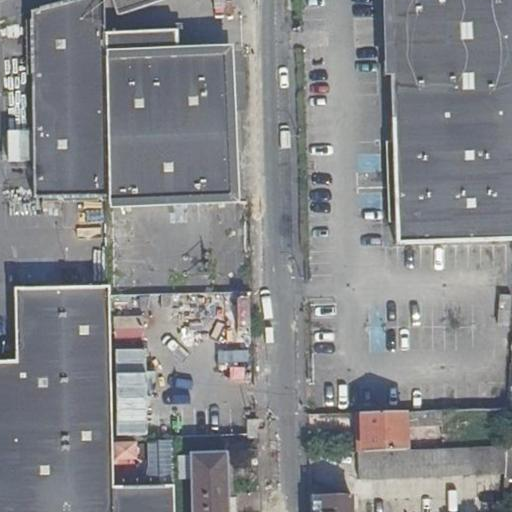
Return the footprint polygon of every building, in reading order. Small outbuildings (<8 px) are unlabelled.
[(104,24),(105,24),(104,0),(57,0),(32,8),(35,135),(37,195),(107,194),(106,133),(105,76),(104,24)] [(511,0),(388,0),(396,245),(511,242),(511,0)] [(175,54),(175,51),(174,30),(105,32),(105,58),(107,142),(108,200),(231,198),(227,53),(175,54)] [(111,511),(111,486),(110,446),(107,285),(14,289),(16,362),(0,362),(0,511),(111,511)] [(360,414),(362,454),(405,452),(404,430),(403,416),(403,413),(360,414)] [(403,416),(404,430),(452,428),(452,415),(403,416)] [(248,438),(259,438),(258,421),(254,421),(248,421),(248,438)] [(483,476),(504,475),(505,448),(494,449),(423,451),(405,452),(362,454),(357,454),(357,481),(436,478),(483,476)] [(226,511),(225,454),(172,456),(173,488),(174,488),(174,511),(226,511)] [(111,486),(111,511),(171,511),(170,485),(111,486)] [(309,498),(309,511),(349,511),(349,496),(309,498)]
